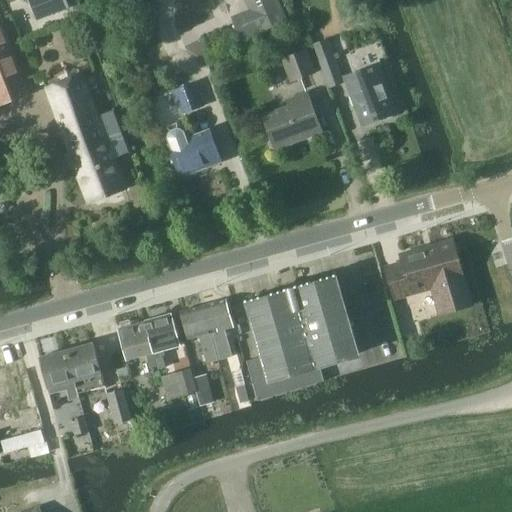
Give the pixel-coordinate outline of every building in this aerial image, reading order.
[(63,0),(29,0),(37,20),(66,9),(63,0)] [(288,22),(278,0),(244,0),(249,9),(231,17),(241,41),(288,22)] [(0,106),(31,94),(1,17),(0,17),(0,106)] [(327,38),(314,43),(320,60),(330,88),(344,83),(333,55),(327,38)] [(291,83),(316,73),(308,49),(281,59),(291,83)] [(364,125),(396,113),(377,64),(345,76),(364,125)] [(99,115),(83,73),(74,76),(73,75),(55,82),(53,84),(44,88),(89,203),(127,188),(115,157),(129,152),(113,110),(99,115)] [(181,115),(182,115),(205,106),(196,82),(172,91),(181,115)] [(276,149),(323,132),(307,92),(286,100),(288,105),(263,115),(276,149)] [(188,138),(185,131),(178,127),(170,130),(168,134),(167,138),(181,176),(221,161),(209,130),(188,138)] [(474,306),(454,238),(400,254),(402,262),(386,267),(396,301),(431,290),(439,317),(474,306)] [(314,370),(360,356),(337,275),(245,301),(263,361),(248,365),(258,401),(318,383),(314,370)] [(204,305),(214,342),(219,360),(233,357),(226,330),(234,328),(227,299),(204,305)] [(204,305),(182,311),(189,340),(201,337),(203,345),(208,363),(219,360),(214,342),(204,305)] [(172,314),(145,321),(158,367),(159,370),(167,367),(164,356),(166,355),(165,351),(181,346),(172,314)] [(151,369),(158,367),(145,321),(119,329),(128,361),(147,356),(151,369)] [(67,350),(77,388),(78,394),(106,386),(94,343),(67,350)] [(64,391),(77,388),(67,350),(40,358),(49,389),(62,386),(64,391)] [(174,373),(162,376),(169,400),(177,398),(181,413),(202,407),(202,406),(194,378),(194,377),(192,368),(188,356),(171,361),(175,373),(174,373)] [(18,365),(0,369),(0,390),(6,413),(24,408),(29,424),(41,421),(33,390),(25,392),(18,365)] [(194,377),(194,378),(202,406),(215,402),(207,374),(194,377)] [(115,425),(132,420),(124,388),(107,393),(115,425)] [(75,436),(90,431),(85,416),(71,420),(75,436)]
